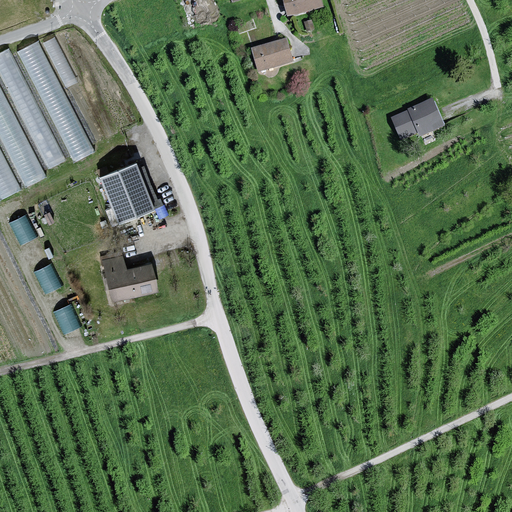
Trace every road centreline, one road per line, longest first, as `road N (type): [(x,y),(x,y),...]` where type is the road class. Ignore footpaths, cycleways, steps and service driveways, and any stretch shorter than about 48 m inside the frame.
road 1 (unclassified): [(297,511),(235,370),(171,164),(134,85),(77,6)]
road 2 (track): [(291,499),(511,397)]
road 3 (track): [(218,317),(0,371)]
